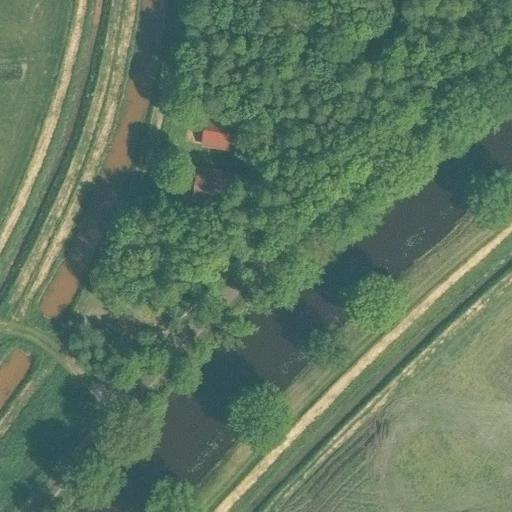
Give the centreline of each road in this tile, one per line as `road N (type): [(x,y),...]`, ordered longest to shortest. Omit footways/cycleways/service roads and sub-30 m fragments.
road 1 (unclassified): [(34,511),(92,434),(344,165),(511,46)]
road 2 (track): [(511,196),(343,350),(191,511)]
